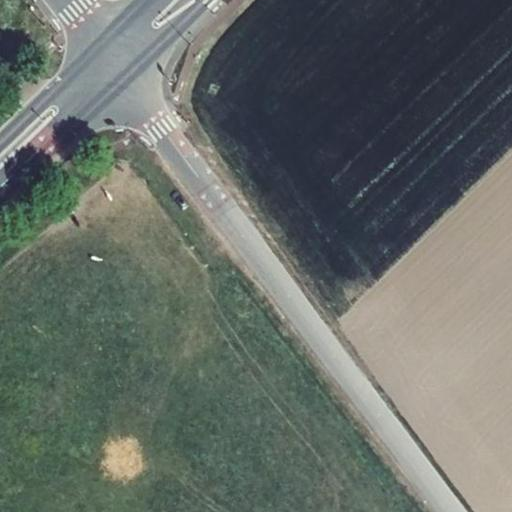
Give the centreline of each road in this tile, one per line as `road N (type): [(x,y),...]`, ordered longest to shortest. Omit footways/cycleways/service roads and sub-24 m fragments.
road 1 (unclassified): [(451,511),(124,79)]
road 2 (secondary): [(0,195),(124,79)]
road 3 (secondary): [(100,48),(0,143)]
